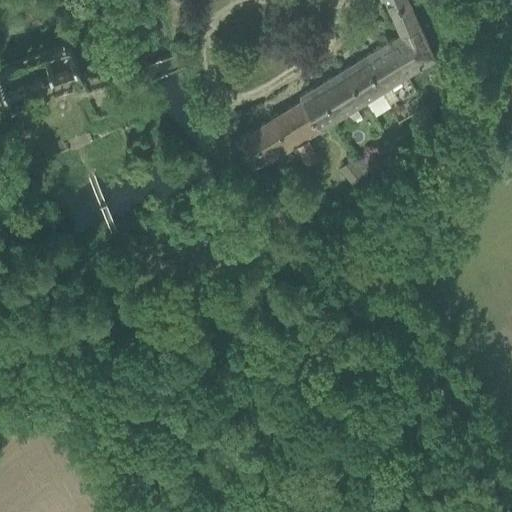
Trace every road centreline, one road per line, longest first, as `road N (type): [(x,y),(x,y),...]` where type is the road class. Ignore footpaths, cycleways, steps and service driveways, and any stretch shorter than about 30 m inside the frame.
road 1 (track): [(467,0),(494,76),(478,117),(385,236),(377,280),(506,511)]
road 2 (track): [(148,511),(73,377),(0,365)]
road 3 (track): [(339,0),(340,18),(319,58),(253,94),(222,100),(206,67)]
